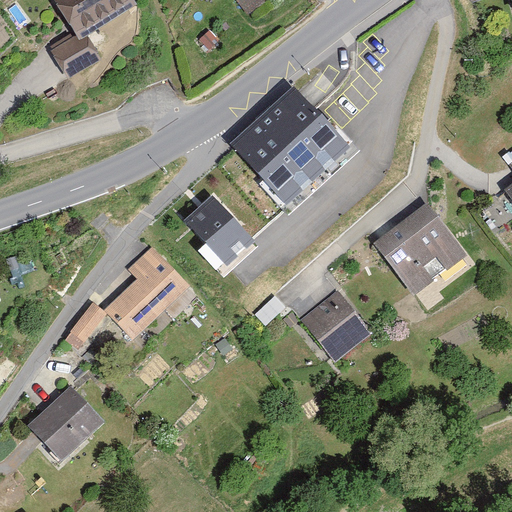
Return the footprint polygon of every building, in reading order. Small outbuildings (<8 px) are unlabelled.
[(54,0),(77,36),(52,51),(67,77),(99,59),(85,36),(136,5),(132,0),(54,0)] [(272,0),(237,0),(237,1),(249,17),(272,0)] [(349,147),(295,86),(228,146),(283,206),(349,147)] [(185,221),(224,264),(252,239),(213,196),(185,221)] [(414,300),(467,258),(426,207),(373,250),(414,300)] [(134,339),(189,287),(152,249),(130,269),(139,279),(106,310),(134,339)] [(302,322),(335,366),(372,339),(338,295),(302,322)] [(95,304),(66,339),(79,349),(107,313),(95,304)] [(30,430),(61,464),(102,427),(71,394),(30,430)]
